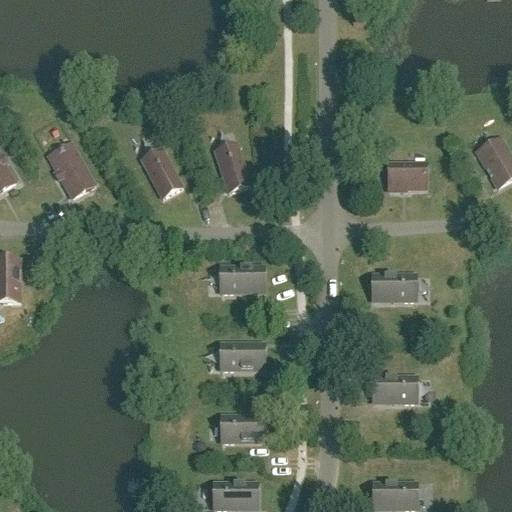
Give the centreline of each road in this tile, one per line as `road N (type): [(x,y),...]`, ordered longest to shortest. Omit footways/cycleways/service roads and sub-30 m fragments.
road 1 (residential): [(329,229),(0,229)]
road 2 (residential): [(317,511),(326,489),(329,229)]
road 3 (residential): [(329,229),(329,0)]
road 4 (residential): [(329,229),(511,222)]
